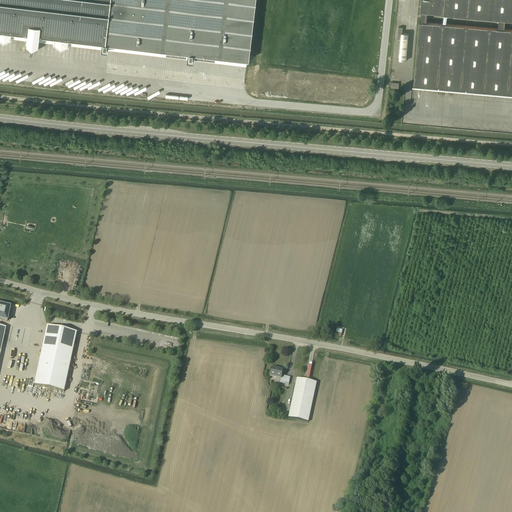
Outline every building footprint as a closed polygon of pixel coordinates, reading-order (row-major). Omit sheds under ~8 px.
[(0,0),(0,30),(27,34),(26,44),(30,47),(29,51),(29,52),(30,53),(31,53),(32,53),(32,52),(33,47),(38,45),(39,35),(108,43),(145,48),(248,60),(255,0),(0,0)] [(412,90),(511,97),(511,30),(416,24),(412,90)] [(400,39),(399,60),(406,60),(409,33),(402,33),(403,27),(399,27),(398,39),(400,39)] [(0,319),(7,321),(10,307),(0,304),(0,319)] [(47,327),(34,386),(64,392),(77,333),(47,327)] [(290,378),(281,376),(282,371),(272,368),(270,377),(280,379),(280,383),(288,385),(290,378)] [(297,379),(288,418),(308,422),(316,383),(297,379)]
